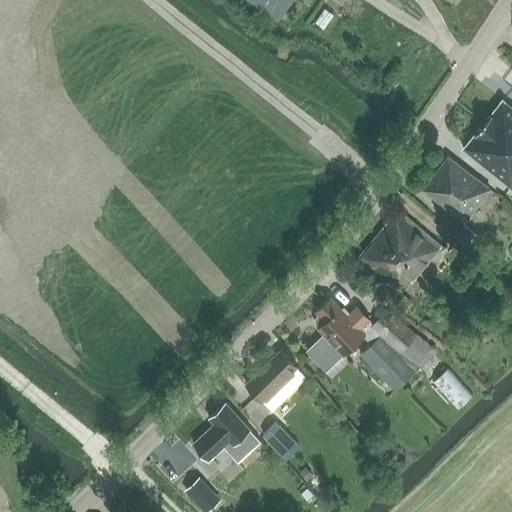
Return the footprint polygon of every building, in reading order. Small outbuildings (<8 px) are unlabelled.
[(261,0),(258,6),(278,20),(291,0),(261,0)] [(511,182),(511,104),(494,92),(457,146),(510,186),(511,182)] [(465,221),(490,188),(448,156),(422,189),(452,211),(465,221)] [(411,281),(441,246),(398,209),(358,257),(398,292),(409,279),(411,281)] [(436,349),(416,334),(385,309),(372,323),(357,306),(347,315),(330,297),(316,311),(319,314),(317,315),(316,319),(316,322),(317,326),(318,328),(343,354),(363,335),(371,344),(360,354),(395,390),(419,367),(436,349)] [(273,411),(307,378),(280,350),(245,384),(262,401),(273,411)] [(435,380),(459,407),(473,394),(449,368),(435,380)] [(209,417),(233,444),(212,462),(231,483),(246,470),(238,461),(260,441),(225,402),(209,417)] [(253,415),(261,428),(271,422),(263,409),(253,415)]
